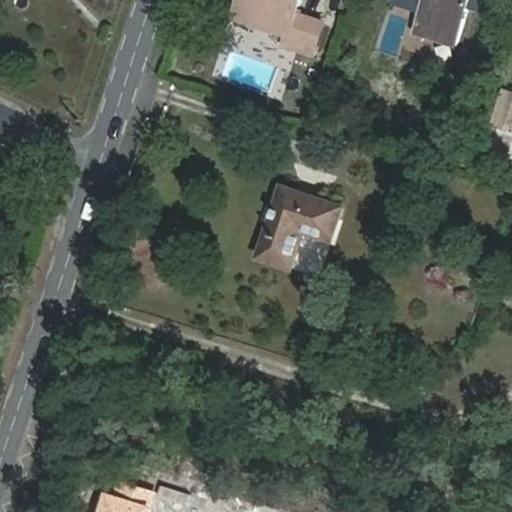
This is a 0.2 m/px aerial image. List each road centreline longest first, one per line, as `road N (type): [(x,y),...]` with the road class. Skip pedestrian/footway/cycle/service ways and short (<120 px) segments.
road 1 (secondary): [(101,163),(0,469)]
road 2 (secondary): [(155,0),(101,163)]
